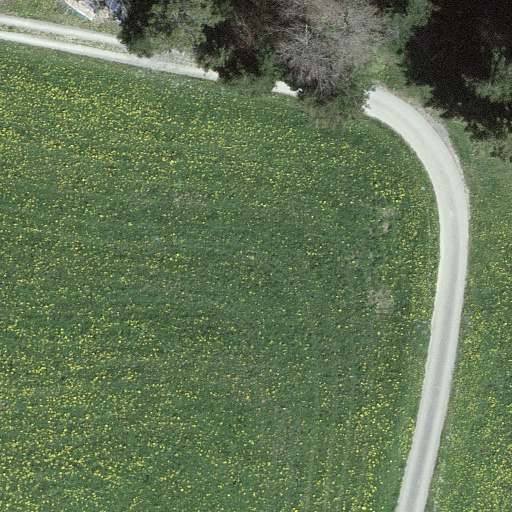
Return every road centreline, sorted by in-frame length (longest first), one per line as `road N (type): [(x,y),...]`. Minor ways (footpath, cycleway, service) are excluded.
road 1 (track): [(0,25),(420,121)]
road 2 (track): [(420,121),(440,202),(429,420),(402,511)]
road 3 (track): [(326,0),(375,29),(420,121)]
